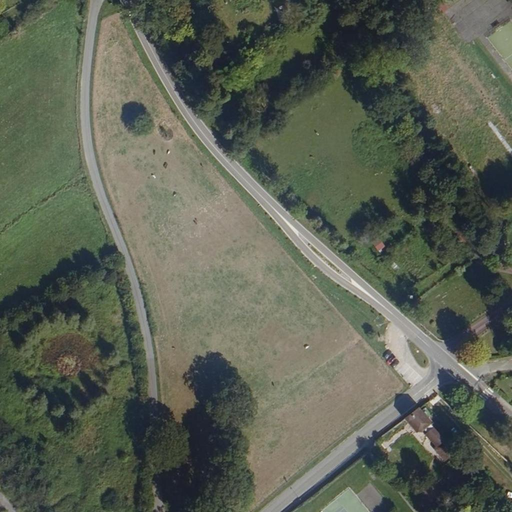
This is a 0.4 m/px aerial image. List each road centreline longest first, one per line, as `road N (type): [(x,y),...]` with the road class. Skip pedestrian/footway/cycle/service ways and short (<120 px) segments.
road 1 (residential): [(97,0),(85,127),(145,330),(160,511)]
road 2 (secondary): [(451,365),(323,258),(211,144),(126,0)]
road 3 (residential): [(451,365),(274,511)]
